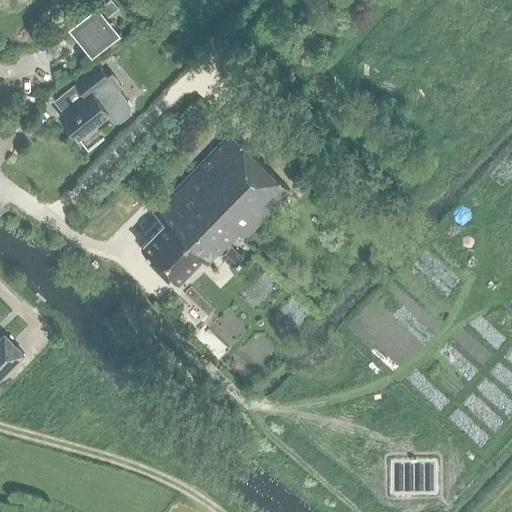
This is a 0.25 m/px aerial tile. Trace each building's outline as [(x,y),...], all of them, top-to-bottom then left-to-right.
[(118,9),(111,0),(108,0),(101,6),(109,16),(118,9)] [(96,11),(73,28),(91,50),(113,33),(96,11)] [(110,51),(119,43),(115,38),(106,46),(110,51)] [(104,77),(94,67),(71,85),(81,97),(58,116),(76,138),(107,114),(112,120),(119,120),(129,111),(129,104),(115,89),(118,85),(108,74),(104,77)] [(241,258),(233,250),(231,248),(288,190),(229,133),(151,213),(163,224),(140,247),(176,282),(199,259),(204,264),(216,252),(231,267),(241,258)] [(3,335),(0,337),(0,377),(23,354),(3,335)]
